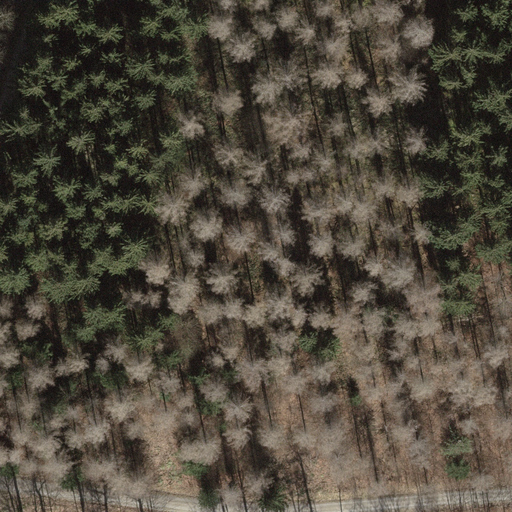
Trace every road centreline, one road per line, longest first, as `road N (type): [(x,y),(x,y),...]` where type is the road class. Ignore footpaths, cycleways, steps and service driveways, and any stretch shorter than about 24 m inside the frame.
road 1 (track): [(0,480),(260,508),(511,495)]
road 2 (track): [(38,0),(0,121)]
